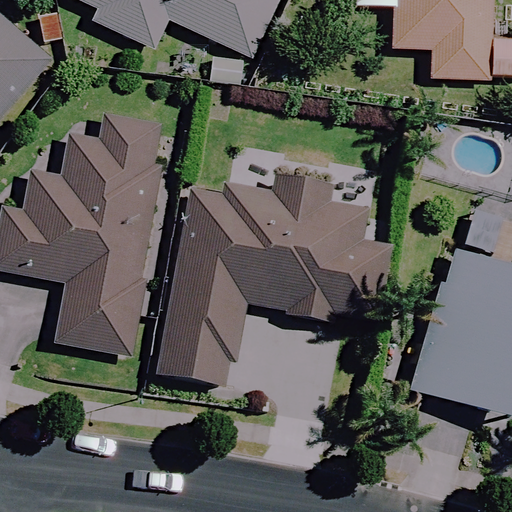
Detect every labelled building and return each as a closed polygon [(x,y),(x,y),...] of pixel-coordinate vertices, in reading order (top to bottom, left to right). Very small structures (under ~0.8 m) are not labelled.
[(62,0),(61,2),(92,15),(86,30),(151,56),(162,29),(246,63),(272,0),(62,0)] [(384,0),(383,54),(427,56),(426,83),(511,86),(511,36),(491,35),(492,0),(384,0)] [(0,128),(51,64),(0,23),(0,128)] [(153,201),(159,171),(147,169),(154,132),(99,122),(94,148),(64,143),(57,184),(26,178),(18,220),(0,216),(0,278),(61,289),(50,351),(124,364),(153,201)] [(282,315),(279,326),(329,336),(331,324),(373,333),(388,253),(355,247),(360,217),(322,209),(327,186),(273,176),(268,203),(190,187),(151,380),(223,394),(238,322),(241,307),(282,315)] [(511,211),(495,268),(450,254),(406,396),(507,428),(511,412),(511,211)]
